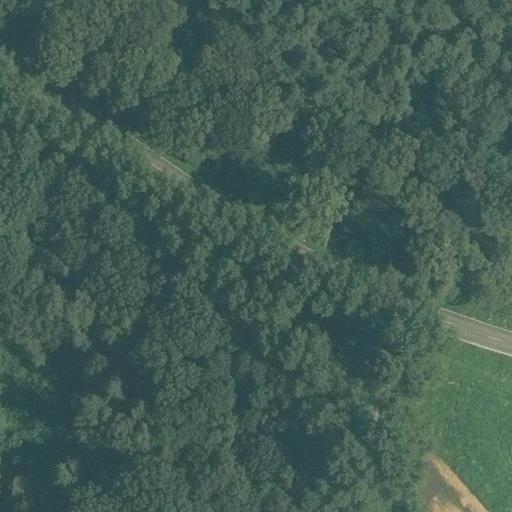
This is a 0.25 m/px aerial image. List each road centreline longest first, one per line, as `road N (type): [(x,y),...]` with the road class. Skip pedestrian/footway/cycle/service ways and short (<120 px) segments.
road 1 (tertiary): [(511,343),(336,279),(0,50)]
road 2 (track): [(399,306),(380,383),(380,511)]
